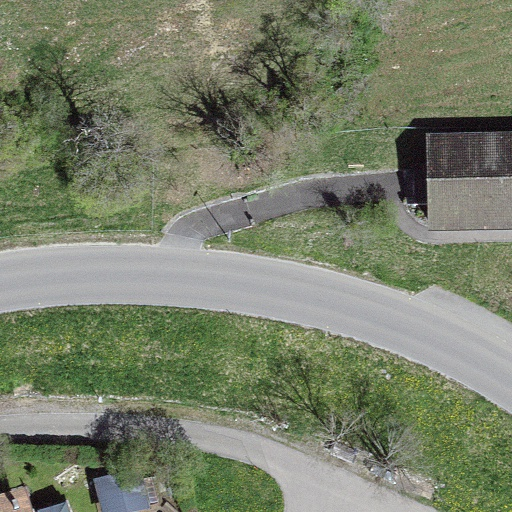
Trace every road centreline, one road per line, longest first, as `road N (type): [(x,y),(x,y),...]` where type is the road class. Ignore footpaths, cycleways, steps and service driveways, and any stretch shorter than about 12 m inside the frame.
road 1 (tertiary): [(511,381),(433,334),(278,290),(128,275),(0,283)]
road 2 (residential): [(0,428),(180,432),(264,457),(342,501)]
